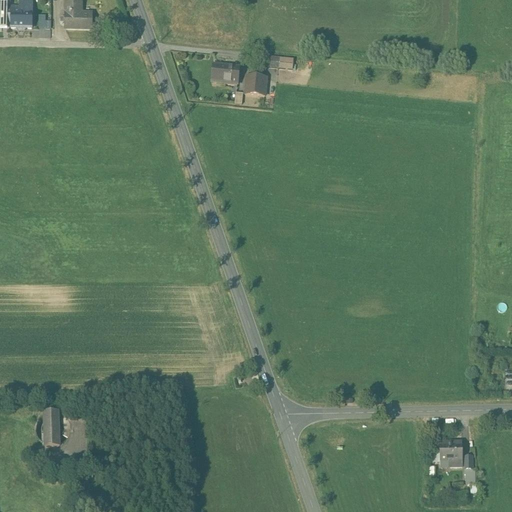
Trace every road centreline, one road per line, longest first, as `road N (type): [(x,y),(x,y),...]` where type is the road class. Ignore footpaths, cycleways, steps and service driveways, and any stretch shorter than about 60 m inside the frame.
road 1 (tertiary): [(280,414),(151,45)]
road 2 (tertiary): [(280,414),(511,408)]
road 3 (residential): [(0,42),(151,45)]
